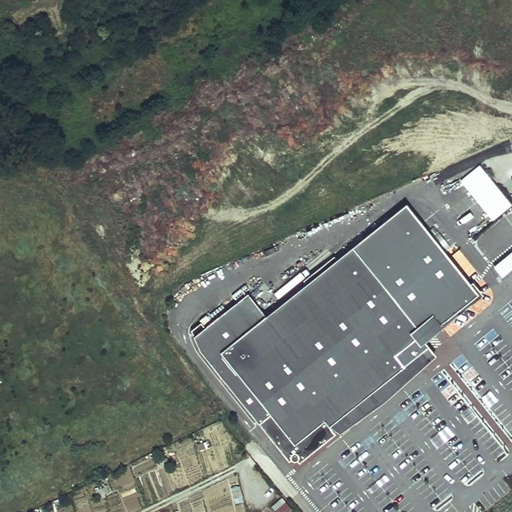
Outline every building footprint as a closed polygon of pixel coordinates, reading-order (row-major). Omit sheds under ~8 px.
[(203,323),(199,327),(204,351),(262,424),(263,423),(274,438),(276,437),(277,436),(281,441),(280,442),(288,452),(291,456),(294,457),(294,458),(294,459),(295,459),(296,459),(297,459),(297,458),(299,461),(337,432),(410,373),(412,374),(437,354),(425,339),(436,330),(480,295),(423,223),(408,204),(339,260),(337,256),(306,281),(308,284),(268,316),(250,294),(207,328),(203,323)] [(511,251),(509,253),(493,266),(501,277),(511,268),(511,251)] [(209,316),(204,320),(207,324),(212,320),(209,316)] [(412,374),(410,373),(337,432),(339,433),(369,411),(372,409),(387,398),(402,385),(437,354),(412,374)] [(462,373),(470,366),(461,355),(453,362),(462,373)] [(151,472),(142,476),(152,502),(161,498),(151,472)] [(240,487),(230,488),(231,504),(241,503),(240,487)] [(272,507),(275,511),(289,511),(292,510),(282,498),(272,507)]
